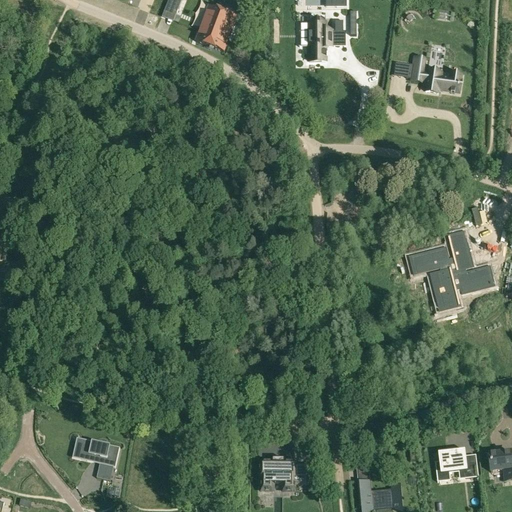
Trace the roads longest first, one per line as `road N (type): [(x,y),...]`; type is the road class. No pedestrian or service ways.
road 1 (residential): [(0,196),(42,223),(186,359),(212,434)]
road 2 (residential): [(67,1),(226,69),(312,149)]
road 3 (residential): [(312,149),(335,428)]
road 4 (unclassified): [(312,149),(404,155),(511,186)]
road 5 (residential): [(335,428),(212,434)]
